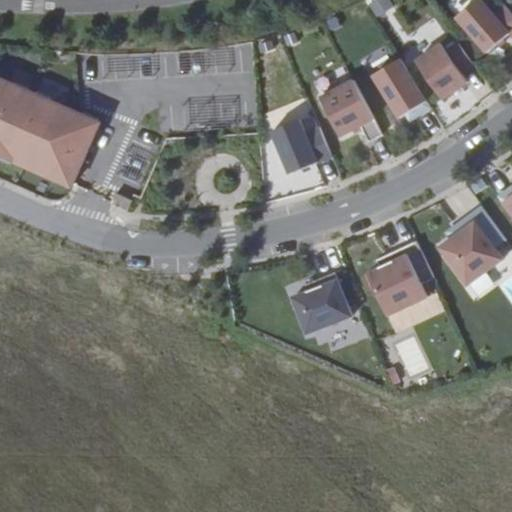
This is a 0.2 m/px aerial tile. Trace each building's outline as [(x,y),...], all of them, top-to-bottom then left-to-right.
[(374,15),(392,7),(389,0),(372,0),(369,2),(374,15)] [(482,0),(478,0),(457,18),(487,54),(511,34),(511,12),(505,5),(494,14),(482,0)] [(442,45),(418,62),(443,99),(468,82),(464,76),(476,67),(458,41),(445,49),(442,45)] [(401,60),(374,77),(400,120),(428,103),(401,60)] [(0,156),(70,187),(100,120),(0,76),(0,156)] [(354,81),(321,99),(342,138),(375,121),(354,81)] [(302,121),(273,133),(290,176),(333,158),(320,128),(307,134),(302,121)] [(440,245),(467,285),(502,261),(474,221),(440,245)] [(369,276),(388,316),(426,298),(407,258),(369,276)] [(292,297),(308,336),(353,319),(337,279),(292,297)] [(413,306),(388,318),(395,333),(420,321),(413,306)]
